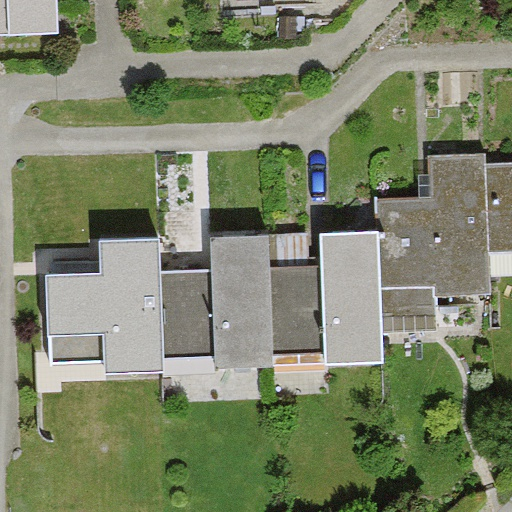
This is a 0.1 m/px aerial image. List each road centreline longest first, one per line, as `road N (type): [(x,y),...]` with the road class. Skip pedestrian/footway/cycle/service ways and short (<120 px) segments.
road 1 (residential): [(511,62),(391,64),(310,125),(241,139),(0,144)]
road 2 (residential): [(114,67),(319,67),(390,0)]
road 3 (residential): [(0,144),(2,97),(114,92),(114,67)]
